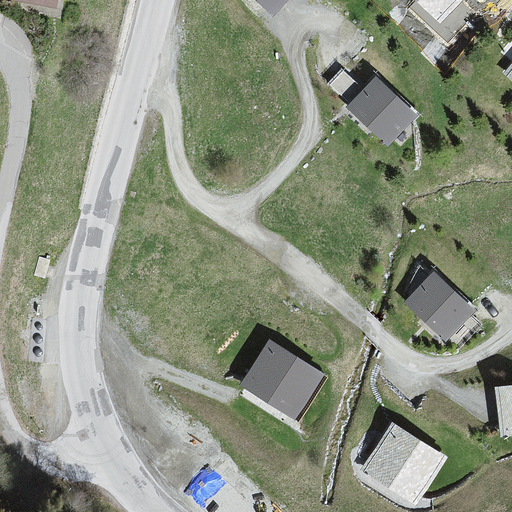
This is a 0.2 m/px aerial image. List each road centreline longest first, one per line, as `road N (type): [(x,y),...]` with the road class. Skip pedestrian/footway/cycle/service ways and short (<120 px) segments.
road 1 (residential): [(138,64),(165,85),(183,187),(422,362),(463,353),(511,323)]
road 2 (unclassified): [(105,443),(83,376),(82,294),(138,64)]
road 3 (unknown): [(229,226),(325,126),(328,96),(310,33),(330,0)]
road 4 (residential): [(0,201),(16,82),(0,51)]
road 5 (residential): [(105,443),(28,453),(0,414)]
